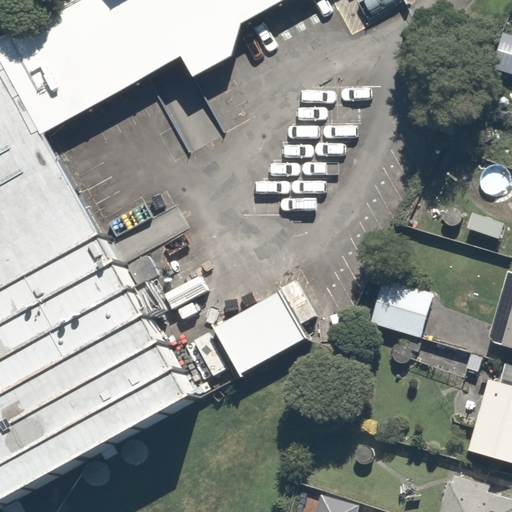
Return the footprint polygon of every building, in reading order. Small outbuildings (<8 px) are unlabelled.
[(76,0),(0,41),(0,49),(49,135),(189,58),(201,79),(238,57),(247,26),(295,0),(76,0)] [(511,29),(497,26),(486,63),(511,69),(511,29)] [(0,300),(109,241),(49,135),(0,49),(0,300)] [(511,101),(471,93),(466,117),(511,126),(511,125),(511,101)] [(109,241),(0,300),(0,511),(5,511),(206,401),(115,237),(109,241)] [(511,266),(506,265),(484,337),(511,345),(511,266)] [(379,274),(364,322),(398,332),(390,358),(411,364),(433,290),(379,274)] [(258,294),(192,330),(217,375),(283,339),(258,294)] [(511,385),(486,377),(463,446),(511,461),(511,385)] [(511,511),(511,480),(489,474),(486,485),(445,473),(433,511),(511,511)]
